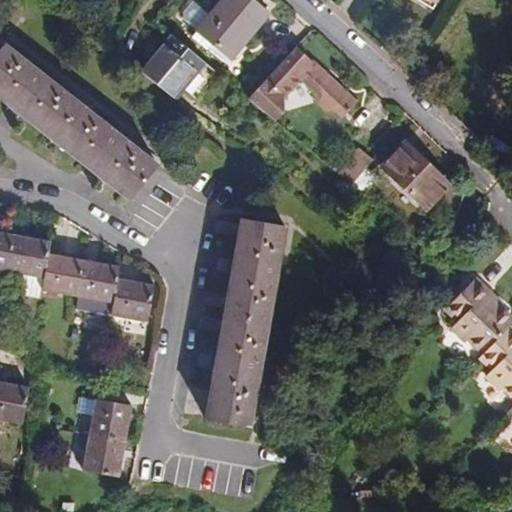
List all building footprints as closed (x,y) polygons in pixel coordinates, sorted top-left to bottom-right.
[(211,44),(230,60),(270,12),(254,0),(221,0),(196,31),(196,32),(211,44)] [(211,44),(196,32),(192,37),(206,50),(211,44)] [(142,72),(173,98),(203,61),(172,35),(142,72)] [(0,97),(130,200),(158,166),(3,45),(0,49),(0,97)] [(296,47),(248,99),(275,121),(284,112),(284,101),(302,82),(315,94),(315,103),(324,111),(334,111),(342,118),(358,101),(328,73),(319,75),(312,69),(312,61),(296,47)] [(382,167),(426,209),(450,185),(405,143),(382,167)] [(337,173),(352,186),(365,167),(371,159),(356,146),(337,173)] [(365,167),(352,186),(364,195),(379,178),(365,167)] [(242,219),(206,420),(249,428),(285,226),(242,219)] [(78,296),(113,302),(112,312),(111,314),(147,320),(153,285),(132,282),(132,287),(116,285),(117,280),(120,267),(99,263),(98,268),(83,266),(84,261),(64,257),(63,262),(48,259),(49,254),(51,243),(30,240),(29,244),(14,242),(15,237),(0,234),(0,270),(14,273),(14,276),(23,278),(20,294),(41,297),(42,289),(78,296)] [(392,250),(382,262),(400,276),(410,265),(392,250)] [(485,351),(508,328),(511,323),(511,322),(484,296),(489,290),(475,277),(445,307),(458,319),(452,325),(467,339),(469,336),(485,351)] [(113,302),(78,296),(76,306),(112,312),(113,302)] [(485,351),(477,359),(489,370),(484,376),(498,390),(501,387),(511,397),(511,332),(508,328),(485,351)] [(0,418),(22,423),(29,388),(8,384),(7,389),(0,387),(0,418)] [(93,417),(96,400),(86,398),(83,415),(93,417)] [(96,400),(83,471),(118,477),(122,457),(117,456),(119,441),(124,442),(129,421),(124,421),(127,405),(96,400)]
